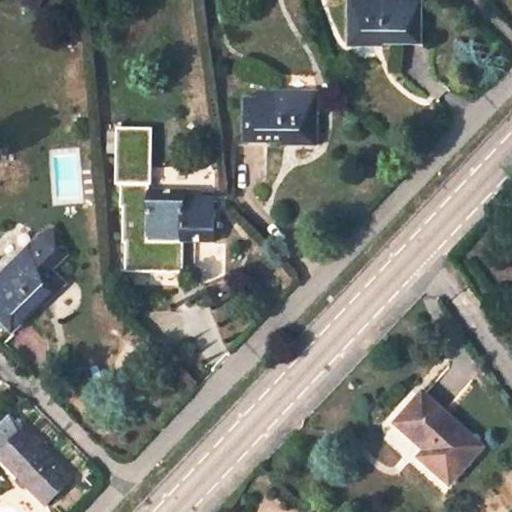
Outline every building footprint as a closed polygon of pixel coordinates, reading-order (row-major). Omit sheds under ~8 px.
[(347,0),(347,37),(382,38),(382,45),(421,46),(420,1),(386,0),(347,0)] [(347,46),(382,45),(382,38),(347,37),(347,46)] [(243,100),(243,144),(281,144),(281,136),(317,135),(316,94),(280,94),(280,99),(243,100)] [(123,209),(123,244),(126,244),(126,274),(183,274),(183,243),(214,242),(213,197),(202,198),(184,198),(184,192),(148,192),(148,132),(118,132),(118,188),(121,188),(121,209),(123,209)] [(281,144),(317,144),(317,135),(281,136),(281,144)] [(30,246),(4,272),(8,276),(0,283),(0,322),(12,335),(39,308),(34,304),(60,277),(52,269),(67,255),(55,229),(41,236),(30,246)] [(39,308),(65,282),(60,277),(34,304),(39,308)] [(482,447),(423,394),(395,423),(424,450),(418,456),(449,484),(482,447)] [(0,425),(0,460),(46,505),(72,480),(23,430),(10,417),(0,425)]
